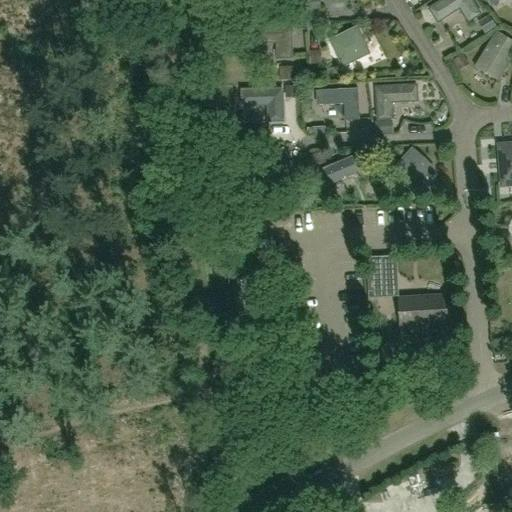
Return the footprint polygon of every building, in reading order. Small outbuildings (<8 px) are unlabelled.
[(470,0),(444,0),(429,10),(438,23),(459,9),(468,23),(480,15),(470,0)] [(290,27),(250,28),(251,44),(276,43),(277,59),(291,59),(290,27)] [(367,56),(354,30),(330,42),(342,68),(367,56)] [(480,62),(493,70),(500,59),(511,65),(511,63),(511,38),(499,31),(480,62)] [(376,89),(378,120),(392,119),(391,103),(417,102),(416,86),(376,89)] [(358,88),(317,90),(318,106),(344,105),(345,121),(359,120),(358,88)] [(268,122),(283,122),(282,90),(242,91),(242,107),(268,106),(268,122)] [(511,145),(508,146),(498,146),(500,187),(511,187),(511,186),(511,145)] [(412,193),(435,170),(412,148),(389,172),(412,193)] [(240,166),(251,159),(245,150),(234,156),(240,166)] [(281,188),(299,178),(282,150),(244,171),(253,187),(275,175),(281,188)] [(361,154),(319,172),(326,188),(367,170),(361,154)] [(404,262),(386,262),(386,291),(403,291),(404,262)] [(446,295),(398,298),(400,332),(448,329),(446,295)] [(400,342),(380,343),(382,368),(401,367),(400,342)]
